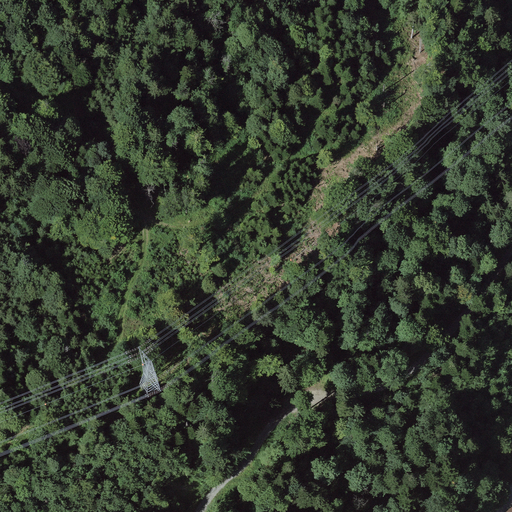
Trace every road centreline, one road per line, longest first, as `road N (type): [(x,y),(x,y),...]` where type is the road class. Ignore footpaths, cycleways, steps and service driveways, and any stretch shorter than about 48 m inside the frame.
road 1 (track): [(203,511),(285,414),(315,398),(375,387),(430,354),(511,250)]
road 2 (track): [(0,88),(46,104),(103,145),(147,223),(122,314)]
road 3 (track): [(147,223),(207,220),(242,202),(289,155)]
